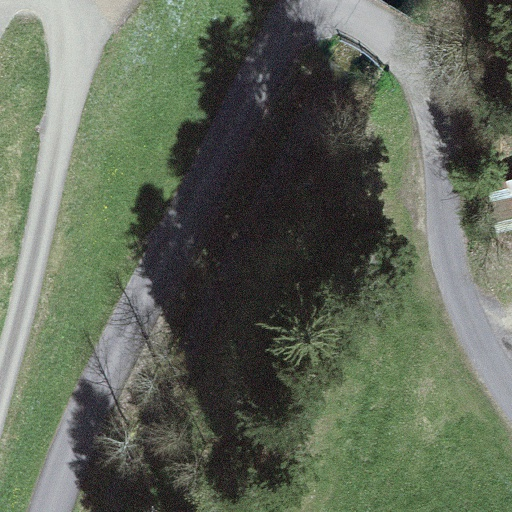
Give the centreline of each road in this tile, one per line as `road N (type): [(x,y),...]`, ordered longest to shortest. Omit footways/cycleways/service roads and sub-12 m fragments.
road 1 (unclassified): [(48,511),(91,412),(304,0)]
road 2 (track): [(330,0),(399,41),(423,71),(453,275),(511,397)]
